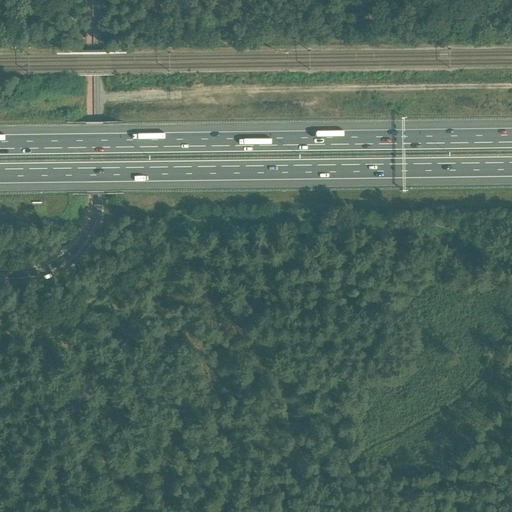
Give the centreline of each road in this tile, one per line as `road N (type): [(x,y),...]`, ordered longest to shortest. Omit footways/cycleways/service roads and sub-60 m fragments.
road 1 (motorway): [(0,173),(511,165)]
road 2 (motorway): [(511,138),(0,145)]
road 3 (track): [(511,84),(95,99)]
road 4 (tertiary): [(0,278),(61,265),(92,229),(96,0)]
road 5 (track): [(155,242),(145,262),(72,333),(0,336)]
